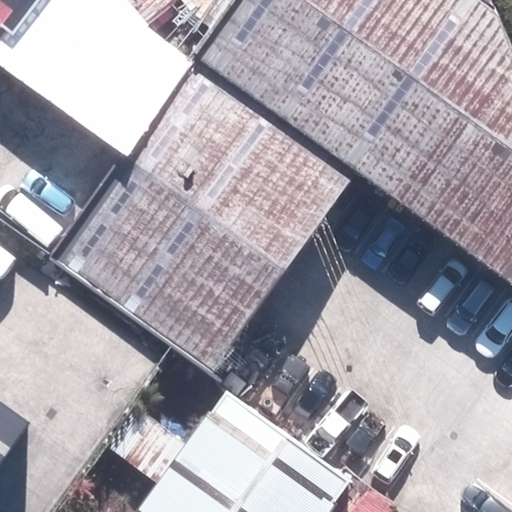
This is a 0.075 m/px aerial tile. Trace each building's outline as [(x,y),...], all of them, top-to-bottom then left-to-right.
[(0,0),(0,29),(15,10),(1,0),(0,0)] [(183,0),(129,0),(152,26),(183,0)] [(511,43),(494,0),(233,0),(194,55),(356,171),(511,283),(511,43)] [(356,171),(194,55),(50,263),(208,374),(287,266),(356,171)] [(326,511),(348,482),(224,393),(137,511),(326,511)] [(0,482),(38,432),(0,404),(0,482)]
